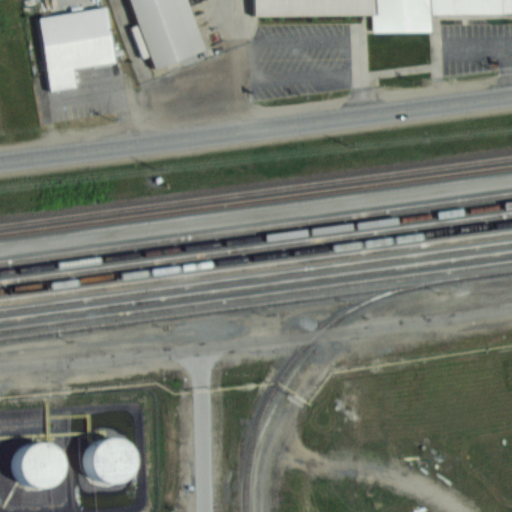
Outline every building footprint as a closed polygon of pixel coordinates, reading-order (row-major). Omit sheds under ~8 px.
[(149,67),(124,0),(182,0),(200,48),(149,67)] [(511,14),(511,0),(252,0),(252,16),(373,15),(373,32),(433,32),(432,16),(511,14)] [(33,17),(100,6),(109,60),(67,67),(70,85),(45,89),(33,17)] [(99,470),(118,470),(118,442),(99,442),(99,470)] [(47,483),(47,444),(20,444),(20,483),(47,483)]
